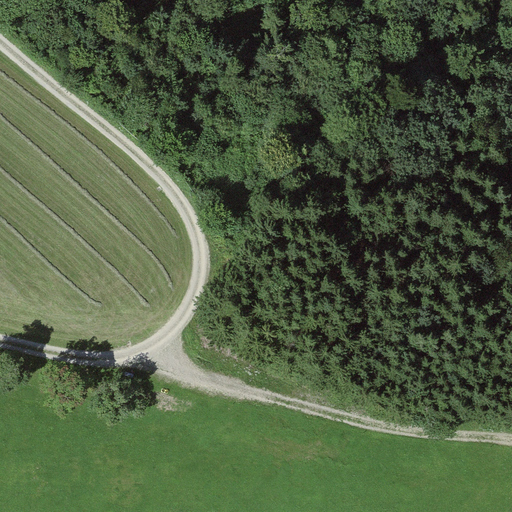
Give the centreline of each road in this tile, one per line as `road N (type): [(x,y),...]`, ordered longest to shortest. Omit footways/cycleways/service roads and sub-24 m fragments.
road 1 (track): [(0,341),(77,360),(161,354),(197,316),(211,261),(193,207),(0,36)]
road 2 (track): [(161,354),(186,381),(263,405),(511,444)]
